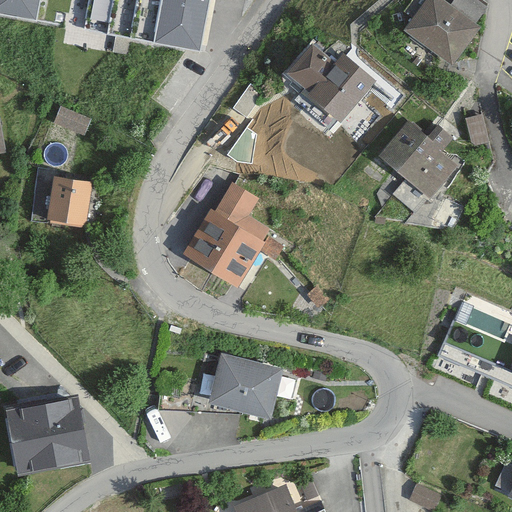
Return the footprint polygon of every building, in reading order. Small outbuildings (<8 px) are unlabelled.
[(0,0),(0,19),(37,26),(42,0),(0,0)] [(211,0),(90,0),(84,32),(200,55),(211,0)] [(473,29),(484,13),(474,0),(456,0),(449,11),(433,0),(428,0),(404,35),(452,69),(478,32),(473,29)] [(337,123),(373,82),(340,54),(331,65),(312,49),(285,79),(337,123)] [(479,120),(466,122),(471,150),(484,147),(479,120)] [(438,152),(448,138),(436,129),(426,142),(406,126),(379,158),(430,200),(456,167),(438,152)] [(90,183),(52,178),(45,223),(84,229),(90,183)] [(258,202),(230,185),(212,214),(206,211),(179,256),(236,290),(264,244),(259,241),(266,229),(248,218),(258,202)] [(282,372),(221,357),(209,405),(269,420),(282,372)] [(72,397),(9,407),(20,474),(82,464),(72,397)] [(410,497),(435,505),(440,491),(415,483),(410,497)] [(317,511),(293,511),(283,487),(233,508),(234,511),(322,511),(322,510),(317,511)]
